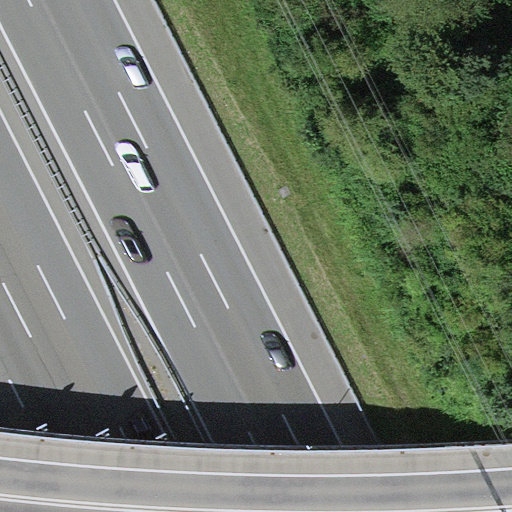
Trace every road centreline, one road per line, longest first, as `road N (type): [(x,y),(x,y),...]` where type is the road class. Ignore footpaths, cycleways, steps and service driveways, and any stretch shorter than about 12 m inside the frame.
road 1 (motorway): [(315,511),(52,0)]
road 2 (motorway): [(511,486),(279,493),(0,476)]
road 3 (motorway): [(0,234),(140,511)]
